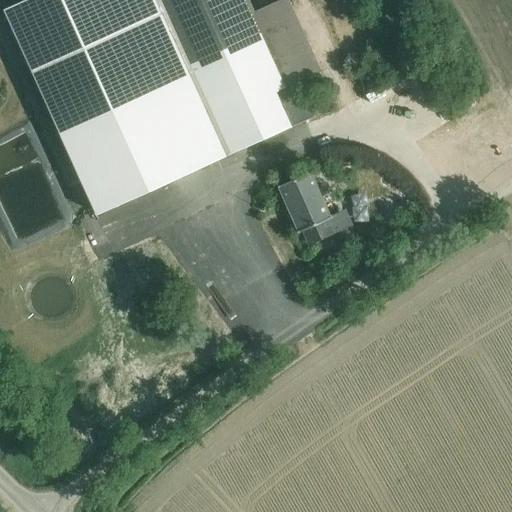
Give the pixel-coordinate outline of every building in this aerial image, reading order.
[(35,0),(6,13),(15,33),(23,51),(31,69),(49,108),(154,61),(126,0),(35,0)] [(155,0),(126,0),(154,61),(49,108),(60,135),(189,76),(187,72),(176,46),(155,0)] [(318,71),(287,0),(282,0),(250,14),(250,13),(243,0),(155,0),(176,46),(187,72),(189,76),(225,153),(288,125),(273,91),(282,87),(318,71)] [(189,79),(119,110),(119,111),(120,112),(152,185),(222,155),(189,79)] [(312,117),(298,87),(279,96),(293,126),(312,117)] [(383,108),(399,101),(396,93),(379,100),(383,108)] [(303,229),(309,243),(348,225),(341,210),(329,216),(309,172),(277,187),(296,232),(303,229)] [(408,190),(384,205),(392,218),(416,203),(408,190)]
